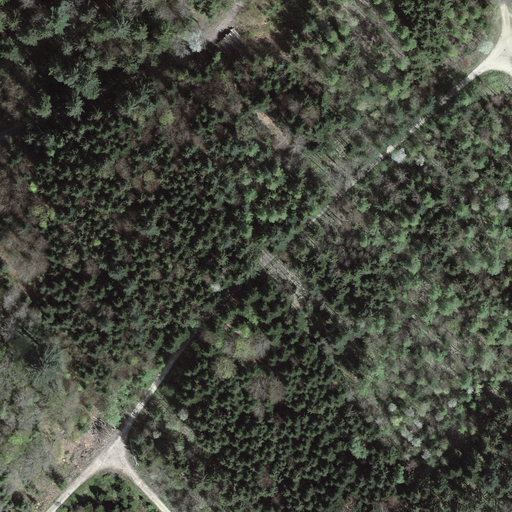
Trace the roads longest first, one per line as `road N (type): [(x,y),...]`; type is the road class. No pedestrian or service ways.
road 1 (track): [(508,42),(230,288),(113,454),(55,511)]
road 2 (track): [(242,0),(189,51),(0,137)]
